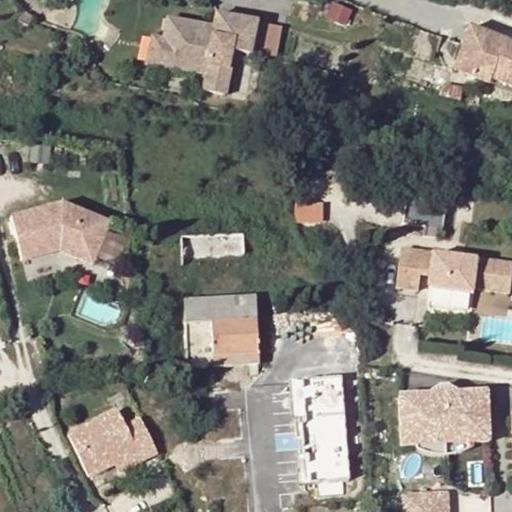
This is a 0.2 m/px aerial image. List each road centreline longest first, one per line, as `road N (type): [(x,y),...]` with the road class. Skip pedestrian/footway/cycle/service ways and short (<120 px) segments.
road 1 (residential): [(270,511),(262,391),(295,357),(347,348)]
road 2 (residential): [(0,389),(27,398),(41,415),(87,511)]
